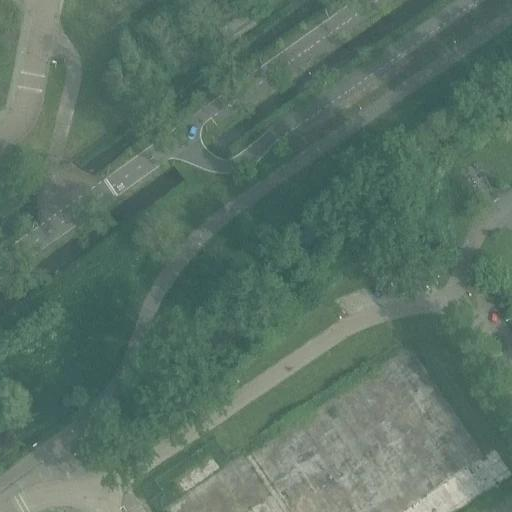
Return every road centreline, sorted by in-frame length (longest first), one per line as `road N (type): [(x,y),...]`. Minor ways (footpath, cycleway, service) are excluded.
road 1 (unclassified): [(511,382),(470,318),(452,304),(421,302),(364,320),(96,501)]
road 2 (unclassified): [(0,268),(174,142)]
